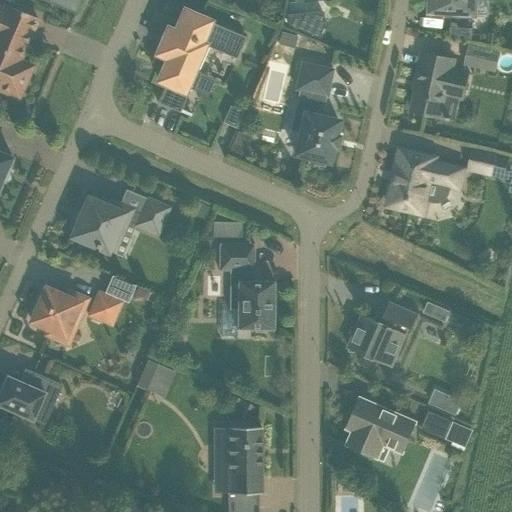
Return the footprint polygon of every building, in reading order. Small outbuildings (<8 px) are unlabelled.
[(52,0),(52,2),(79,10),(81,0),(52,0)] [(430,0),(430,12),(468,14),(469,0),(430,0)] [(18,60),(37,18),(6,5),(3,10),(0,8),(0,89),(18,97),(31,66),(18,60)] [(236,59),(245,37),(184,10),(175,31),(167,28),(157,53),(167,58),(158,80),(165,83),(157,102),(179,112),(189,89),(193,90),(200,72),(197,71),(207,47),(236,59)] [(322,12),(303,14),(306,33),(317,38),(323,24),(322,12)] [(450,27),(449,37),(471,42),(472,28),(450,27)] [(281,31),(277,43),(293,47),(297,35),(281,31)] [(463,62),(494,70),(498,51),(467,44),(463,62)] [(454,59),(422,52),(416,81),(418,82),(411,111),(441,117),(454,121),(460,98),(462,98),(468,72),(452,68),(454,59)] [(304,113),(294,154),(309,157),(308,162),(323,166),(324,161),(328,162),(332,147),(334,147),(337,136),(334,136),(338,121),(324,117),(325,112),(321,111),(325,96),(326,96),(332,70),(301,62),(295,89),(300,90),(297,100),(308,102),(305,113),(304,113)] [(232,142),(227,152),(240,157),(244,147),(232,142)] [(472,147),(466,171),(491,177),(493,168),(506,171),(509,157),(496,154),(497,152),(472,147)] [(419,211),(422,198),(434,201),(442,199),(447,192),(449,185),(459,187),(463,168),(435,162),(435,159),(418,155),(419,153),(400,149),(396,168),(397,168),(393,187),(392,186),(387,205),(406,209),(406,208),(419,211)] [(0,183),(1,180),(3,181),(8,169),(6,169),(11,157),(0,151),(0,183)] [(136,224),(135,225),(157,234),(169,207),(147,197),(140,213),(133,210),(133,209),(109,198),(106,205),(88,197),(71,236),(107,251),(121,219),(128,222),(128,220),(136,224)] [(199,203),(194,216),(206,221),(211,209),(199,203)] [(227,223),(227,237),(241,238),(242,223),(227,223)] [(266,329),(273,329),(273,280),(247,280),(247,271),(254,271),(254,243),(219,243),(218,270),(229,270),(229,309),(236,309),(236,329),(254,329),(254,332),(266,332),(266,329)] [(38,304),(31,321),(49,329),(47,334),(67,343),(74,326),(72,326),(78,311),(82,313),(89,298),(72,291),(68,298),(61,295),(61,294),(44,287),(37,304),(38,304)] [(138,287),(133,299),(145,304),(150,292),(138,287)] [(111,325),(122,302),(98,291),(88,315),(111,325)] [(428,301),(424,311),(438,317),(442,307),(428,301)] [(350,350),(356,351),(392,366),(409,327),(412,328),(418,314),(389,302),(384,315),(378,312),(375,320),(362,315),(356,328),(351,328),(350,342),(348,347),(350,348),(350,350)] [(146,362),(135,387),(145,392),(157,366),(146,362)] [(61,385),(32,372),(26,384),(6,375),(0,389),(0,405),(44,425),(61,385)] [(451,394),(445,409),(454,413),(461,399),(451,394)] [(348,445),(383,460),(390,445),(403,451),(410,434),(415,422),(360,398),(347,427),(354,430),(348,445)] [(429,411),(422,428),(445,438),(453,421),(429,411)] [(261,427),(227,427),(215,427),(215,450),(216,469),(219,469),(219,492),(227,493),(261,493),(261,427)] [(82,457),(75,473),(92,480),(99,464),(82,457)]
